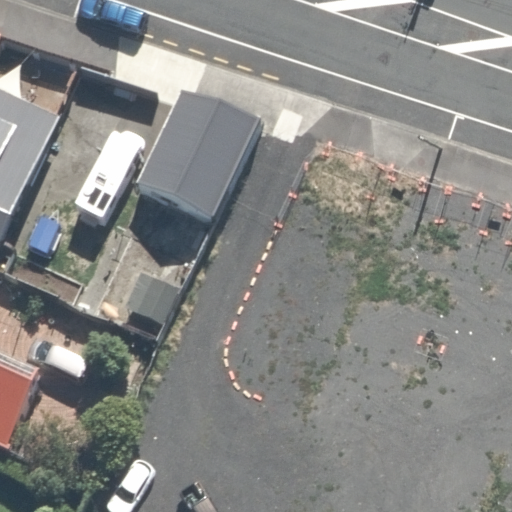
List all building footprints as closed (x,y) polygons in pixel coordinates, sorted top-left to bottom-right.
[(223,202),(242,210),(174,358),(299,416),(369,265),(267,218),(302,143),(182,87),(134,192),(211,227),(223,202)] [(3,134),(0,132),(0,247),(64,121),(21,99),(3,134)] [(360,511),(453,511),(431,501),(445,472),(467,483),(511,387),(511,286),(481,272),(471,293),(402,260),(327,417),(392,447),(360,511)] [(0,450),(8,454),(39,376),(0,361),(0,450)] [(511,511),(485,500),(479,511),(511,511)]
